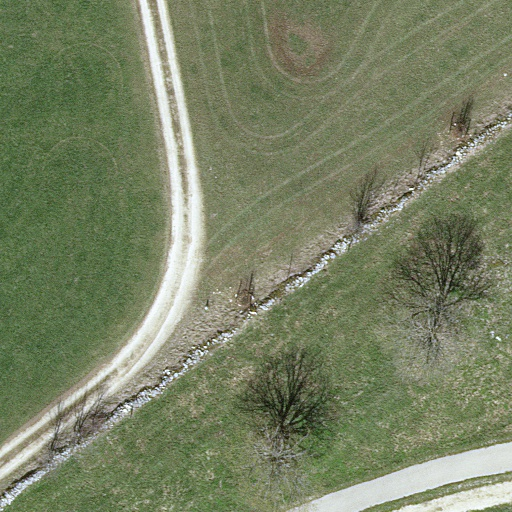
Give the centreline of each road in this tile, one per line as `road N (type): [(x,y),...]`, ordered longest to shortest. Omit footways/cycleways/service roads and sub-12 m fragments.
road 1 (track): [(148,0),(187,227),(179,302),(142,370),(0,475)]
road 2 (track): [(357,511),(511,456)]
